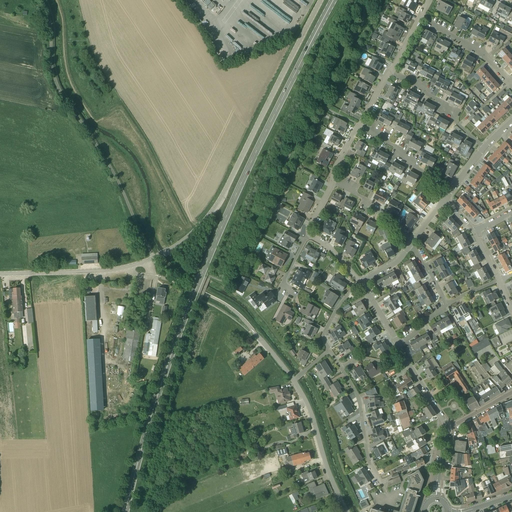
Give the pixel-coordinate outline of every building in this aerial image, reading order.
[(405,0),(404,3),(402,7),(413,12),(415,8),(413,7),(417,1),(415,0),(405,0)] [(438,4),(436,9),(446,14),(448,10),(450,11),(452,7),(445,3),(446,0),(438,0),(436,3),(438,4)] [(495,0),(494,0),(494,2),(489,0),(488,0),(484,7),(489,10),(488,12),(491,13),(492,13),(498,1),(495,0)] [(505,7),(500,4),(501,3),(498,1),(492,13),(495,14),(496,12),(501,15),(505,7)] [(398,19),(407,24),(410,17),(404,13),(405,11),(398,7),(396,11),(401,14),(398,19)] [(505,7),(501,15),(499,18),(505,20),(505,19),(508,21),(511,13),(511,8),(510,10),(505,7)] [(459,28),(465,31),(471,19),(467,17),(466,20),(459,16),(454,27),(459,29),(459,28)] [(389,29),(401,35),(404,29),(397,26),(398,23),(389,18),(388,21),(392,23),(389,29)] [(474,35),(475,34),(483,39),(488,29),(483,26),(481,29),(475,25),(471,33),(474,35)] [(390,38),(397,42),(401,35),(389,29),(387,33),(384,31),(381,36),(389,40),(390,38)] [(432,36),(433,34),(425,30),(421,38),(427,41),(425,44),(430,47),(435,37),(432,36)] [(504,40),(492,34),(488,42),(493,44),(496,46),(498,42),(502,44),(504,40)] [(389,58),(391,53),(394,48),(390,46),(390,45),(387,44),(389,40),(381,36),(380,36),(378,40),(384,43),(379,54),(384,56),(385,56),(389,58)] [(436,43),(436,44),(434,49),(442,53),(443,51),(446,52),(450,44),(445,41),(445,42),(438,39),(436,43)] [(451,60),(458,64),(462,55),(459,54),(460,52),(453,48),(449,56),(453,57),(451,60)] [(509,53),(505,48),(498,54),(502,59),(509,53)] [(506,64),(511,58),(511,56),(509,53),(502,59),(506,64)] [(463,71),(469,74),(470,74),(473,68),(471,66),(474,60),(467,56),(463,64),(466,66),(463,71)] [(370,68),(378,72),(382,65),(379,63),(380,61),(373,57),(371,59),(374,61),(370,68)] [(404,68),(407,69),(413,72),(415,68),(418,69),(421,63),(422,61),(417,58),(414,63),(411,62),(408,60),(404,68)] [(419,74),(421,75),(420,75),(422,76),(424,77),(428,69),(430,67),(425,64),(424,65),(421,63),(418,69),(420,71),(419,74)] [(430,67),(428,69),(424,77),(430,80),(432,77),(434,78),(438,72),(435,71),(436,70),(430,67)] [(482,67),(476,73),(480,78),(487,72),(482,67)] [(363,80),(371,84),(375,78),(371,76),(373,73),(364,68),(361,74),(365,76),(363,80)] [(439,69),(438,72),(434,78),(437,80),(434,86),(436,87),(437,87),(440,89),(444,81),(439,78),(441,74),(441,72),(441,70),(439,69)] [(491,77),(487,72),(480,78),(484,83),(491,77)] [(495,82),(491,77),(484,83),(488,88),(495,82)] [(353,90),(363,96),(366,89),(368,90),(370,87),(358,81),(353,90)] [(444,81),(440,89),(445,92),(445,93),(447,95),(451,87),(453,83),(451,82),(449,84),(444,81)] [(499,86),(495,82),(488,88),(487,89),(490,91),(487,94),(488,96),(487,97),(489,99),(493,95),(492,93),(499,86)] [(390,86),(387,92),(395,96),(397,93),(398,94),(401,88),(395,85),(394,88),(390,86)] [(448,100),(454,103),(458,95),(460,91),(451,87),(447,95),(450,96),(448,100)] [(407,94),(404,93),(401,99),(404,100),(403,102),(408,105),(410,102),(414,94),(409,91),(407,94)] [(360,106),(359,105),(360,101),(356,99),(357,96),(350,92),(347,98),(351,100),(350,103),(359,108),(360,106)] [(395,96),(387,92),(385,98),(388,99),(386,102),(392,105),(395,99),(394,99),(395,96)] [(420,103),(417,102),(420,97),(418,96),(417,95),(414,94),(410,102),(408,105),(414,108),(413,110),(416,112),(420,103)] [(458,95),(454,103),(459,106),(461,103),(464,104),(467,98),(464,97),(461,95),(460,97),(458,95)] [(468,114),(470,117),(473,114),(479,109),(477,107),(478,105),(475,102),(474,104),(471,101),(467,105),(468,106),(465,109),(469,113),(468,114)] [(418,113),(419,111),(425,114),(430,105),(424,102),(423,105),(420,103),(416,112),(418,113)] [(500,106),(506,113),(510,108),(504,102),(500,106)] [(354,114),(356,111),(357,111),(359,108),(350,103),(348,107),(343,104),(340,111),(348,115),(349,112),(354,114)] [(425,114),(431,117),(432,115),(436,108),(434,107),(434,106),(433,106),(432,106),(430,105),(425,114)] [(495,110),(501,117),(506,113),(500,106),(495,110)] [(375,118),(378,120),(378,121),(380,122),(379,122),(381,123),(381,122),(383,124),(388,116),(382,113),(384,110),(381,108),(375,118)] [(490,115),(496,121),(501,117),(495,110),(490,115)] [(389,113),(388,116),(383,124),(389,127),(391,124),(393,125),(398,118),(399,116),(396,114),(395,116),(389,113)] [(469,122),(469,121),(473,118),(476,123),(479,121),(475,116),(473,114),(470,117),(467,119),(469,122)] [(486,119),(492,126),(496,121),(490,115),(486,119)] [(444,120),(438,117),(436,120),(433,119),(429,127),(432,129),(433,129),(434,128),(435,128),(439,129),(439,128),(444,120)] [(334,129),(343,134),(346,127),(345,126),(346,123),(339,120),(336,118),(333,124),(332,127),(332,128),(334,129)] [(394,130),(396,131),(397,132),(398,131),(400,133),(404,125),(405,124),(400,121),(401,119),(398,118),(393,125),(396,126),(394,130)] [(481,123),(487,130),(492,126),(486,119),(481,123)] [(449,123),(447,122),(446,121),(444,120),(439,128),(445,131),(449,123)] [(404,125),(400,133),(406,136),(405,137),(408,139),(411,133),(414,127),(410,125),(406,123),(405,124),(404,125)] [(476,128),(482,134),(487,130),(481,123),(476,128)] [(332,144),(336,146),(340,140),(331,135),(332,132),(326,129),(323,134),(330,138),(327,145),(331,147),(332,144)] [(409,147),(410,148),(411,147),(413,149),(417,141),(412,138),(414,134),(411,133),(408,139),(410,140),(407,146),(409,147)] [(452,146),(457,136),(451,133),(449,136),(447,135),(444,141),(446,142),(447,144),(452,147),(452,146)] [(457,149),(455,153),(457,155),(461,149),(463,144),(460,142),(462,138),(457,136),(452,146),(457,149)] [(358,150),(356,154),(363,157),(368,148),(365,147),(366,145),(358,141),(355,148),(358,150)] [(413,149),(419,152),(418,153),(421,155),(424,149),(421,148),(423,144),(417,141),(413,149)] [(469,149),(471,144),(465,141),(463,144),(461,149),(464,150),(462,154),(468,158),(472,150),(469,149)] [(316,162),(326,167),(332,155),(328,153),(331,147),(327,145),(323,142),(317,154),(319,155),(316,162)] [(511,149),(505,142),(500,146),(506,152),(508,154),(511,152),(511,151),(511,149)] [(506,152),(500,146),(496,151),(502,156),(506,152)] [(422,163),(423,164),(424,163),(426,165),(430,157),(432,153),(426,150),(424,149),(421,155),(423,156),(420,162),(422,163)] [(371,162),(373,160),(378,163),(383,153),(378,150),(376,153),(373,152),(369,161),(371,162)] [(506,164),(508,162),(504,159),(502,156),(496,151),(492,155),(498,160),(499,159),(502,161),(503,161),(506,164)] [(378,164),(381,165),(384,167),(383,168),(385,170),(389,164),(386,162),(389,156),(387,155),(388,155),(386,154),(383,153),(378,163),(378,164)] [(498,160),(492,155),(488,160),(496,168),(498,166),(495,163),(498,160)] [(426,165),(432,168),(431,169),(434,171),(437,165),(434,163),(436,160),(430,157),(426,165)] [(350,175),(357,179),(360,173),(363,175),(366,168),(368,160),(366,159),(363,166),(359,164),(356,169),(354,168),(350,175)] [(449,163),(446,168),(454,172),(457,167),(453,165),(455,162),(453,161),(450,159),(449,159),(448,162),(449,163)] [(399,165),(393,162),(391,165),(389,164),(385,170),(394,174),(395,173),(399,165)] [(484,164),(481,169),(487,174),(489,171),(492,173),(492,174),(494,172),(484,164)] [(399,165),(395,173),(399,175),(400,176),(404,168),(402,167),(403,166),(401,166),(399,165)] [(440,176),(446,179),(447,176),(451,178),(452,176),(452,177),(453,175),(454,172),(446,168),(443,174),(442,173),(440,176)] [(477,174),(483,179),(487,174),(481,169),(477,174)] [(414,185),(418,177),(409,172),(408,175),(405,174),(401,182),(405,184),(407,181),(414,185)] [(315,194),(319,187),(320,188),(322,184),(317,181),(318,178),(312,174),(309,180),(312,181),(308,190),(315,194)] [(483,179),(477,174),(473,179),(479,184),(483,179)] [(373,183),(367,180),(363,188),(370,191),(372,187),(376,189),(380,181),(375,179),(373,183)] [(479,184),(473,179),(470,184),(479,191),(481,189),(477,186),(479,184)] [(503,196),(507,202),(511,199),(511,198),(507,189),(505,191),(506,194),(503,196)] [(373,198),(376,200),(383,204),(388,195),(378,190),(373,198)] [(298,208),(307,213),(313,202),(310,200),(312,197),(304,192),(298,202),(300,203),(298,208)] [(342,196),(335,193),(331,200),(336,203),(335,205),(339,207),(343,200),(340,199),(342,196)] [(461,206),(467,200),(468,199),(464,194),(457,201),(461,206)] [(423,210),(428,203),(426,201),(426,200),(421,196),(418,199),(419,200),(415,204),(423,210)] [(498,198),(502,205),(507,202),(503,196),(498,198)] [(493,201),(497,208),(502,205),(498,198),(493,201)] [(344,207),(350,210),(354,203),(347,199),(346,201),(343,200),(339,207),(343,209),(344,207)] [(391,211),(392,210),(398,213),(403,205),(391,200),(387,209),(391,211)] [(467,200),(461,206),(465,210),(471,204),(467,200)] [(485,201),(491,211),(497,208),(493,201),(490,203),(488,200),(485,201)] [(471,204),(465,210),(469,214),(475,209),(471,204)] [(409,214),(412,210),(406,206),(404,209),(409,213),(402,223),(409,229),(414,223),(415,223),(417,219),(409,214)] [(475,209),(469,214),(473,219),(479,213),(475,209)] [(287,225),(298,230),(304,219),(293,213),(287,225)] [(357,227),(355,231),(358,233),(365,219),(359,216),(359,215),(355,213),(350,223),(357,227)] [(454,222),(450,217),(447,219),(445,217),(440,222),(442,225),(444,223),(448,228),(454,222)] [(331,226),(334,222),(326,219),(320,230),(330,236),(334,228),(331,226)] [(367,231),(373,234),(377,226),(373,224),(373,222),(372,222),(372,221),(371,221),(368,220),(365,225),(367,226),(365,229),(368,230),(367,231)] [(459,227),(454,222),(448,228),(453,233),(451,234),(453,236),(459,232),(457,229),(459,227)] [(346,238),(343,236),(345,232),(338,228),(333,237),(336,239),(334,242),(341,246),(346,238)] [(278,243),(289,249),(292,242),(294,243),(297,237),(286,231),(283,237),(282,236),(278,243)] [(437,232),(435,235),(433,233),(429,238),(436,244),(440,239),(441,240),(443,237),(437,232)] [(459,244),(467,240),(464,233),(461,235),(459,232),(453,236),(454,239),(456,238),(459,244)] [(493,232),(490,234),(486,236),(489,242),(496,238),(493,232)] [(425,248),(431,252),(431,253),(433,250),(433,249),(436,244),(429,238),(425,244),(427,246),(425,248)] [(496,238),(489,242),(492,247),(499,243),(496,238)] [(388,258),(394,255),(391,248),(388,249),(385,243),(383,239),(380,241),(385,251),(388,258)] [(495,252),(502,249),(500,246),(504,244),(503,243),(507,242),(506,239),(502,241),(499,243),(492,247),(495,252)] [(345,246),(346,246),(349,247),(345,254),(352,257),(358,245),(355,244),(348,240),(345,246)] [(470,245),(467,240),(459,244),(462,249),(461,250),(462,253),(468,249),(467,247),(470,245)] [(300,257),(304,259),(305,258),(306,259),(307,258),(315,263),(319,256),(323,258),(325,255),(316,250),(315,252),(310,248),(310,247),(307,245),(300,257)] [(281,267),(287,255),(275,249),(269,261),(281,267)] [(470,260),(478,256),(475,250),(470,252),(468,249),(462,253),(463,256),(467,254),(470,260)] [(365,268),(372,264),(371,263),(375,261),(370,251),(364,254),(366,257),(361,260),(365,268)] [(497,257),(500,262),(507,259),(509,258),(507,255),(509,254),(507,251),(497,257)] [(433,262),(436,268),(443,264),(440,259),(442,258),(440,255),(434,258),(436,261),(433,262)] [(481,262),(478,256),(470,260),(473,265),(471,266),(473,269),(480,266),(478,263),(481,262)] [(503,268),(511,262),(511,259),(508,262),(507,259),(500,262),(503,268)] [(409,260),(403,263),(405,266),(406,265),(409,271),(417,267),(414,261),(411,263),(409,260)] [(511,267),(511,262),(503,268),(506,273),(511,269),(511,268),(511,267)] [(267,276),(264,281),(271,285),(275,277),(273,276),(274,274),(275,274),(277,269),(272,266),(271,269),(269,267),(261,264),(258,271),(267,276)] [(436,268),(439,274),(446,270),(443,264),(436,268)] [(476,271),(479,277),(487,273),(484,267),(481,269),(480,266),(473,269),(475,272),(476,271)] [(420,273),(417,267),(409,271),(413,277),(420,273)] [(290,284),(303,290),(305,286),(302,284),(305,279),(308,280),(311,273),(306,270),(304,273),(298,270),(296,274),(294,279),(293,278),(290,284)] [(446,270),(439,274),(443,280),(445,278),(447,281),(453,277),(451,274),(449,275),(447,270),(446,270)] [(394,273),(388,276),(392,283),(397,280),(398,282),(401,280),(399,276),(398,274),(395,275),(394,273)] [(423,278),(420,273),(413,277),(416,282),(412,285),(413,287),(419,284),(418,281),(423,278)] [(490,279),(487,273),(479,277),(482,283),(490,279)] [(337,274),(330,284),(342,291),(346,285),(341,281),(343,278),(337,274)] [(392,283),(388,276),(382,279),(386,286),(392,283)] [(236,287),(243,291),(249,280),(242,277),(236,287)] [(444,286),(447,292),(455,287),(452,282),(455,280),(453,277),(447,281),(448,284),(444,286)] [(386,286),(382,279),(376,282),(378,285),(375,286),(378,293),(381,291),(380,289),(386,286)] [(421,287),(419,284),(413,287),(415,290),(414,291),(417,296),(419,294),(427,290),(424,285),(421,287)] [(455,287),(447,292),(451,298),(458,293),(455,287)] [(12,299),(21,299),(21,296),(20,296),(19,289),(8,289),(9,300),(12,299)] [(165,290),(158,289),(156,301),(160,302),(160,304),(164,305),(166,293),(164,293),(165,290)] [(327,297),(323,303),(331,308),(338,297),(328,290),(324,296),(327,297)] [(430,296),(427,290),(419,294),(423,301),(430,296)] [(490,303),(498,299),(496,295),(494,292),(495,292),(490,294),(488,290),(481,294),(484,299),(487,298),(490,303)] [(254,293),(250,296),(258,308),(261,306),(259,303),(262,300),(264,303),(263,303),(266,308),(275,302),(271,297),(273,295),(271,292),(269,294),(267,292),(264,294),(263,293),(257,297),(254,293)] [(383,303),(385,307),(388,306),(391,312),(400,307),(396,302),(399,300),(396,295),(383,303)] [(96,296),(85,296),(84,296),(86,322),(92,321),(96,321),(97,321),(96,296)] [(423,301),(426,307),(434,303),(430,296),(423,301)] [(21,299),(12,299),(13,313),(22,312),(21,299)] [(357,316),(366,311),(361,302),(354,306),(356,308),(353,310),(357,316)] [(496,320),(505,316),(503,311),(504,310),(500,303),(490,308),(496,320)] [(315,316),(319,309),(309,304),(305,310),(302,309),(300,313),(309,317),(313,319),(315,316)] [(275,320),(282,324),(285,318),(290,320),(294,313),(289,311),(290,309),(283,305),(275,320)] [(464,305),(458,308),(464,318),(472,313),(469,308),(466,309),(464,305)] [(120,306),(118,306),(116,318),(120,319),(122,320),(122,317),(123,317),(125,307),(120,306)] [(465,320),(464,318),(458,308),(453,311),(456,315),(453,317),(457,325),(465,320)] [(396,315),(397,317),(393,320),(397,328),(405,323),(401,318),(405,316),(402,311),(396,315)] [(371,326),(369,322),(372,320),(368,313),(357,320),(360,327),(363,330),(371,326)] [(446,328),(447,328),(451,325),(452,326),(455,325),(452,318),(449,320),(447,317),(441,321),(446,328)] [(315,333),(317,329),(311,325),(312,322),(304,319),(303,322),(308,324),(303,334),(311,339),(314,333),(315,333)] [(473,319),(468,323),(475,332),(480,329),(473,319)] [(495,326),(499,334),(507,330),(506,329),(511,327),(507,319),(495,326)] [(170,324),(158,320),(148,348),(160,352),(170,324)] [(225,320),(218,326),(228,337),(219,344),(223,348),(239,336),(225,320)] [(436,324),(440,331),(446,328),(441,321),(436,324)] [(434,334),(431,335),(435,342),(438,341),(436,337),(441,333),(440,331),(436,324),(430,327),(434,334)] [(22,325),(23,346),(33,345),(32,330),(30,331),(30,328),(27,329),(27,325),(22,325)] [(142,329),(128,326),(127,326),(122,360),(137,363),(142,329)] [(332,330),(334,333),(330,335),(334,342),(338,340),(341,338),(339,334),(344,331),(340,326),(332,330)] [(375,327),(367,331),(369,335),(365,338),(369,344),(375,341),(373,337),(380,334),(378,330),(377,330),(375,327)] [(425,345),(431,341),(432,344),(435,342),(431,335),(428,337),(427,334),(421,337),(425,345)] [(415,341),(419,348),(425,345),(421,337),(415,341)] [(474,354),(490,345),(487,338),(478,343),(470,348),(474,354)] [(100,340),(87,341),(91,412),(104,411),(100,340)] [(347,341),(337,348),(341,354),(345,351),(347,354),(354,350),(352,346),(351,347),(347,341)] [(415,353),(414,351),(419,348),(415,341),(409,344),(411,347),(408,348),(412,354),(415,353)] [(379,342),(372,346),(375,351),(379,349),(382,354),(389,349),(387,346),(386,346),(384,343),(381,345),(379,342)] [(238,344),(235,346),(232,349),(236,355),(243,350),(238,344)] [(296,354),(291,347),(288,349),(294,356),(296,354)] [(308,359),(310,355),(301,350),(296,359),(301,361),(299,363),(304,366),(306,361),(305,360),(306,358),(308,359)] [(244,376),(264,359),(259,354),(256,357),(255,355),(238,369),(244,376)] [(430,379),(437,375),(434,370),(436,369),(435,367),(438,365),(433,357),(424,363),(428,369),(425,371),(430,379)] [(511,357),(506,362),(503,364),(511,375),(511,357)] [(331,373),(324,362),(316,367),(318,372),(316,373),(322,385),(328,381),(325,377),(331,373)] [(501,388),(511,379),(509,377),(506,374),(497,362),(494,364),(495,365),(491,369),(490,369),(491,369),(496,376),(492,379),(498,385),(499,386),(501,388)] [(450,380),(455,377),(459,375),(451,363),(441,369),(446,377),(447,376),(450,380)] [(491,369),(486,363),(481,366),(486,372),(491,369),(490,369),(491,369)] [(365,368),(371,378),(381,372),(378,366),(374,369),(371,364),(365,368)] [(350,373),(354,380),(359,377),(361,381),(367,378),(361,369),(361,368),(360,366),(356,368),(350,373)] [(413,384),(407,374),(401,378),(403,380),(395,386),(399,393),(413,384)] [(466,394),(470,391),(462,379),(458,382),(466,394)] [(327,392),(329,390),(334,397),(341,393),(338,388),(340,386),(337,382),(331,386),(328,381),(322,385),(327,392)] [(491,390),(495,397),(500,393),(499,392),(502,390),(501,388),(499,386),(496,388),(496,387),(491,390)] [(279,390),(278,387),(269,389),(270,394),(275,392),(278,404),(290,401),(289,397),(290,397),(289,392),(288,393),(287,389),(279,390)] [(419,392),(416,387),(412,389),(408,391),(409,392),(407,393),(408,396),(411,394),(413,397),(419,392)] [(490,400),(492,399),(495,397),(491,390),(485,393),(490,400)] [(480,397),(485,403),(490,400),(485,393),(480,397)] [(396,399),(396,400),(397,403),(403,401),(407,400),(405,395),(401,396),(401,397),(396,399)] [(349,405),(351,404),(346,396),(339,401),(340,403),(334,407),(337,413),(342,410),(346,416),(353,412),(349,405)] [(379,396),(370,396),(370,399),(369,399),(370,408),(384,406),(383,401),(379,402),(379,396)] [(462,397),(469,412),(479,407),(475,400),(473,396),(467,399),(465,396),(462,397)] [(475,400),(479,407),(485,403),(480,397),(475,400)] [(511,408),(511,400),(504,403),(501,404),(500,405),(502,410),(507,409),(511,408)] [(403,401),(397,403),(394,404),(391,405),(392,410),(395,409),(396,413),(397,413),(402,429),(410,426),(409,421),(410,421),(408,416),(413,415),(412,410),(406,412),(403,401)] [(429,405),(422,409),(425,415),(419,418),(422,423),(436,415),(429,405)] [(500,405),(495,408),(498,415),(499,415),(503,413),(502,410),(500,405)] [(296,406),(287,408),(288,411),(287,412),(286,412),(286,413),(286,414),(286,415),(287,415),(287,416),(288,416),(289,416),(290,420),(299,417),(298,413),(297,412),(296,410),(297,410),(296,406)] [(492,425),(493,427),(497,425),(494,419),(499,416),(498,415),(495,408),(486,413),(490,420),(492,425)] [(508,418),(511,417),(511,408),(507,409),(508,412),(503,413),(499,415),(504,426),(505,426),(510,425),(508,418)] [(379,415),(377,410),(371,412),(373,417),(370,418),(373,426),(384,422),(381,414),(379,415)] [(486,413),(477,418),(480,424),(481,423),(483,422),(484,423),(490,420),(486,413)] [(475,439),(476,443),(477,444),(484,442),(483,437),(487,435),(485,431),(483,429),(481,423),(480,424),(477,418),(472,421),(476,429),(477,428),(478,431),(475,432),(476,438),(475,439)] [(468,437),(469,445),(476,443),(475,439),(476,438),(475,432),(471,422),(467,424),(470,434),(467,435),(468,437)] [(297,437),(296,434),(303,432),(300,423),(292,425),(293,429),(290,429),(291,432),(290,432),(291,435),(290,436),(291,439),(297,437)] [(350,427),(349,424),(342,429),(343,432),(345,431),(350,440),(358,435),(354,429),(355,428),(353,425),(350,427)] [(507,437),(506,432),(505,426),(504,426),(498,427),(501,438),(503,437),(507,437)] [(414,434),(417,438),(418,438),(425,434),(423,430),(422,430),(421,427),(413,432),(411,428),(401,433),(404,438),(410,435),(411,436),(414,434)] [(374,442),(385,439),(388,437),(386,430),(383,431),(379,432),(378,428),(372,430),(373,434),(371,435),(374,442)] [(408,449),(414,445),(415,446),(417,445),(418,448),(426,443),(423,437),(419,440),(418,438),(417,438),(406,445),(408,449)] [(455,441),(454,451),(465,453),(467,440),(459,441),(455,441)] [(373,451),(377,458),(385,454),(383,451),(387,449),(383,442),(376,446),(377,449),(373,451)] [(496,452),(494,448),(494,444),(485,446),(487,454),(496,452)] [(350,446),(343,450),(353,465),(362,459),(357,451),(358,450),(356,446),(352,449),(350,446)] [(427,453),(424,448),(404,457),(408,465),(413,462),(411,458),(418,455),(420,457),(427,453)] [(304,463),(304,461),(311,460),(309,453),(305,454),(305,452),(287,457),(289,467),(304,463)] [(461,454),(453,454),(452,464),(453,464),(453,465),(456,466),(456,464),(460,464),(460,463),(464,463),(465,469),(466,469),(471,469),(469,455),(467,455),(461,454)] [(404,472),(414,467),(414,466),(416,465),(417,468),(425,465),(422,459),(413,462),(408,465),(402,467),(404,472)] [(509,474),(507,467),(506,467),(503,467),(505,475),(504,476),(502,473),(496,476),(498,479),(497,479),(499,482),(502,489),(504,488),(504,489),(509,487),(508,486),(511,485),(511,484),(509,476),(509,474)] [(371,480),(363,468),(357,473),(362,480),(358,483),(360,487),(364,484),(364,485),(371,480)] [(465,469),(452,468),(450,482),(458,481),(458,476),(461,476),(461,474),(464,474),(466,469),(465,469)] [(314,472),(309,474),(307,471),(300,474),(304,483),(310,481),(317,478),(314,472)] [(373,510),(371,509),(370,511),(412,511),(413,509),(412,509),(414,501),(416,502),(417,497),(416,497),(416,496),(419,497),(420,497),(418,496),(419,493),(420,488),(419,488),(421,483),(416,472),(407,477),(410,483),(401,511),(395,511),(394,511),(380,511),(381,511),(374,509),(373,510)] [(493,486),(496,492),(502,489),(499,482),(497,479),(496,477),(495,475),(492,477),(495,482),(496,482),(497,483),(493,486)] [(399,477),(393,480),(388,481),(387,488),(401,482),(399,477)] [(458,481),(450,482),(450,488),(464,486),(464,485),(467,484),(466,480),(458,481)] [(486,491),(488,496),(494,493),(491,485),(487,486),(485,481),(480,483),(484,492),(486,491)] [(314,493),(317,500),(328,495),(324,484),(316,487),(314,482),(307,485),(311,494),(314,493)] [(476,493),(473,484),(468,489),(469,494),(470,494),(470,495),(466,496),(467,502),(475,500),(477,499),(476,493)] [(359,503),(359,504),(362,510),(369,506),(366,500),(359,503)]
